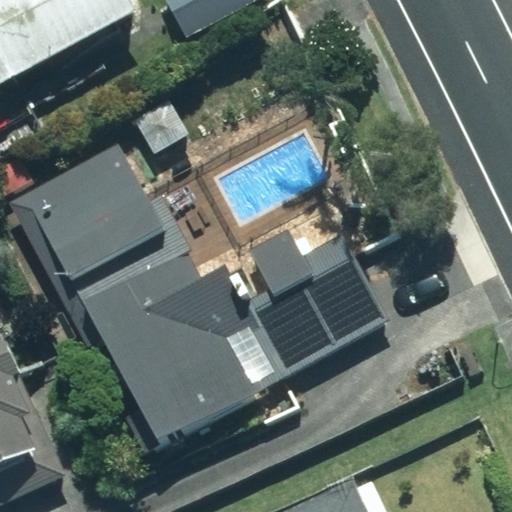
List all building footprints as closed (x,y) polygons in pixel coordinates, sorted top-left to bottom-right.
[(0,0),(0,91),(123,23),(110,0),(0,0)] [(155,0),(178,46),(260,6),(256,0),(155,0)] [(198,288),(113,135),(4,195),(132,475),(392,331),(341,239),(300,261),(286,234),(241,259),(254,283),(240,291),(229,270),(198,288)] [(9,399),(16,395),(0,364),(0,484),(26,471),(6,432),(22,424),(9,399)] [(384,511),(372,489),(357,497),(348,481),(291,511),(384,511)]
